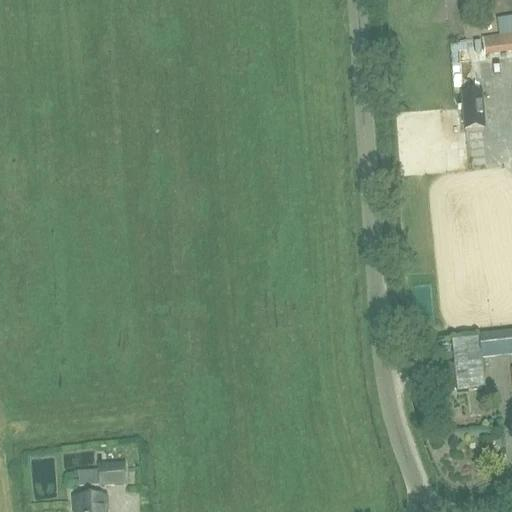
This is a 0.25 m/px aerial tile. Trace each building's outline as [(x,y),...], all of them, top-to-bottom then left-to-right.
[(511,44),(489,49),(491,59),(511,55),(511,44)] [(465,129),(483,128),(480,94),(462,95),(465,129)] [(453,366),(425,369),(428,391),(456,388),(456,393),(484,390),(480,358),(481,358),(511,355),(511,333),(479,337),(479,341),(462,343),(451,344),(453,365),(453,366)] [(100,487),(125,486),(124,465),(99,467),(100,487)] [(78,489),(98,488),(97,473),(77,474),(78,489)] [(105,511),(107,511),(107,498),(74,501),(75,511),(105,511)]
